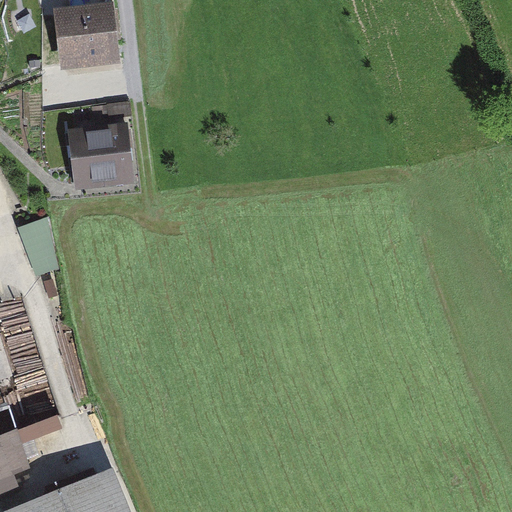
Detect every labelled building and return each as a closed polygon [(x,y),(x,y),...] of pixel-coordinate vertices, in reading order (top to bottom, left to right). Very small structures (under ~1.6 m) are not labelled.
[(59,13),(64,64),(115,59),(109,8),(59,13)] [(74,135),(80,184),(131,178),(126,129),(74,135)] [(19,236),(39,284),(66,272),(46,225),(19,236)] [(0,481),(36,467),(29,450),(69,434),(56,402),(19,418),(15,410),(0,415),(0,481)] [(108,511),(88,463),(0,500),(0,511),(108,511)]
